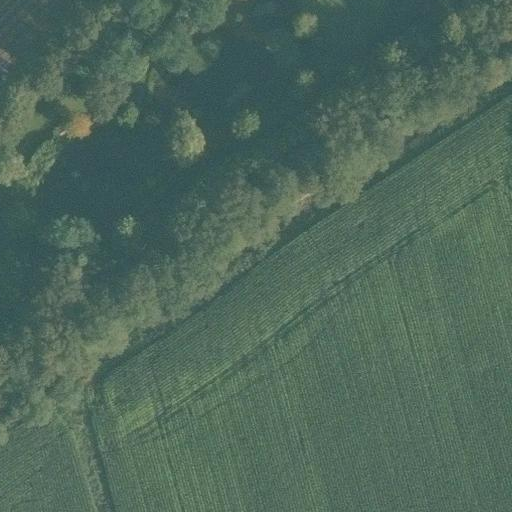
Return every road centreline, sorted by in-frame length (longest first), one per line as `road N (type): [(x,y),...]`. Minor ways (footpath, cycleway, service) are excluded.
road 1 (unknown): [(188,147),(335,0)]
road 2 (track): [(122,0),(0,123)]
